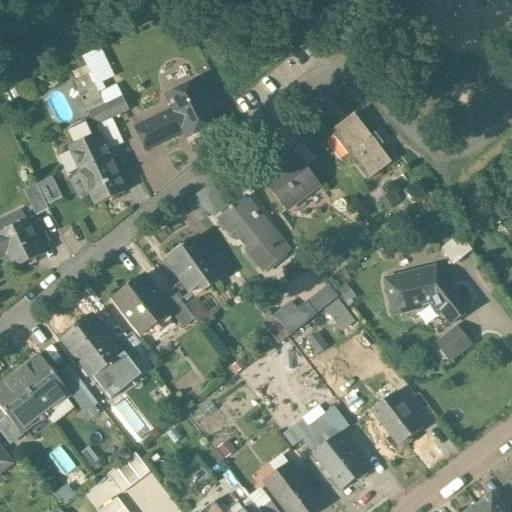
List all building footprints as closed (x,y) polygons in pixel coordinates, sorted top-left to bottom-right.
[(114,41),(82,57),(94,81),(125,66),(114,41)] [(94,82),(78,90),(89,113),(105,105),(101,95),(94,82)] [(116,87),(101,95),(105,105),(122,97),(117,87),(116,87)] [(122,97),(105,105),(112,118),(128,110),(122,97)] [(105,105),(89,113),(95,126),(96,126),(112,118),(105,105)] [(173,108),(143,123),(152,143),(154,142),(161,157),(190,143),(173,108)] [(390,163),(353,115),(330,133),(367,181),(390,163)] [(112,118),(96,126),(108,151),(124,143),(112,118)] [(71,128),(76,140),(95,132),(90,120),(71,128)] [(143,123),(130,129),(140,149),(152,143),(143,123)] [(99,136),(70,149),(80,171),(109,158),(99,136)] [(297,156),(266,180),(288,208),(319,184),(297,156)] [(80,171),(79,172),(88,192),(90,191),(97,206),(125,193),(109,158),(80,171)] [(51,178),(38,185),(51,211),(64,205),(51,178)] [(213,182),(200,191),(216,214),(230,205),(213,182)] [(38,188),(26,193),(38,218),(49,212),(38,188)] [(230,208),(232,209),(220,218),(232,233),(239,227),(252,244),(247,248),(265,271),(282,258),(276,251),(278,249),(275,245),(282,241),(247,196),(234,206),(233,205),(230,208)] [(198,199),(189,205),(198,218),(207,212),(198,199)] [(0,260),(9,256),(16,270),(46,255),(29,222),(0,235),(0,260)] [(225,276),(197,236),(169,256),(186,281),(175,289),(188,306),(198,299),(192,291),(207,280),(211,286),(225,276)] [(440,267),(389,279),(398,313),(439,303),(439,304),(446,313),(449,311),(457,320),(472,308),(440,267)] [(144,275),(112,300),(140,337),(171,313),(173,312),(166,303),(144,275)] [(338,293),(348,302),(356,292),(346,284),(338,293)] [(194,319),(175,295),(166,303),(173,312),(171,313),(183,328),(194,319)] [(213,320),(198,299),(188,306),(186,307),(202,327),(213,320)] [(356,323),(338,299),(325,309),(342,333),(356,323)] [(307,302),(296,310),(291,302),(274,315),(289,335),(316,314),(307,302)] [(113,343),(91,316),(76,328),(76,327),(73,329),(74,331),(64,339),(81,361),(83,359),(95,375),(93,376),(94,377),(122,355),(113,343)] [(462,325),(440,343),(453,359),(475,341),(462,325)] [(125,334),(113,343),(122,355),(125,353),(140,371),(143,376),(152,369),(125,334)] [(125,353),(122,355),(94,377),(102,388),(114,378),(121,386),(140,371),(125,353)] [(70,395),(41,356),(16,376),(44,413),(45,414),(70,395)] [(72,369),(62,376),(76,394),(86,386),(72,369)] [(16,376),(14,374),(0,385),(0,406),(7,416),(20,432),(44,413),(16,376)] [(396,391),(370,412),(397,447),(424,427),(396,391)] [(348,426),(334,407),(325,413),(340,433),(348,426)] [(340,433),(325,413),(308,426),(313,432),(301,441),(312,454),(340,433)] [(20,432),(7,416),(0,421),(0,431),(10,445),(22,435),(20,432)] [(303,419),(284,434),(294,446),(301,441),(313,432),(308,426),(303,419)] [(368,470),(340,433),(312,454),(340,491),(368,470)] [(96,508),(149,469),(136,451),(83,491),(96,508)] [(0,471),(9,465),(0,452),(0,471)] [(291,463),(266,482),(278,498),(303,479),(291,463)] [(303,479),(278,498),(288,511),(312,511),(323,504),(303,479)] [(505,511),(492,494),(478,505),(483,511),(505,511)] [(131,511),(119,495),(99,509),(100,511),(131,511)] [(224,511),(215,500),(200,511),(224,511)] [(261,511),(260,509),(253,501),(244,508),(247,511),(261,511)] [(279,511),(271,501),(260,509),(261,511),(279,511)]
